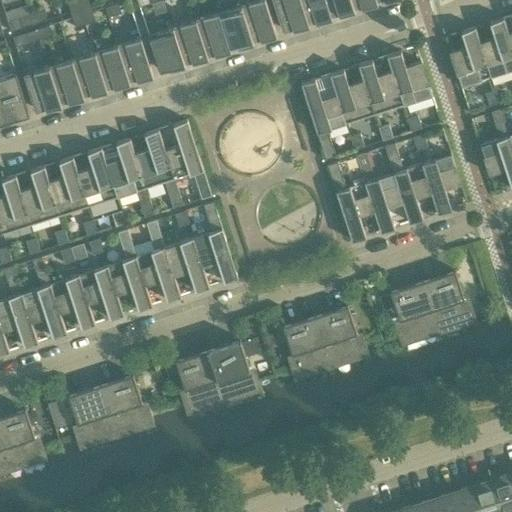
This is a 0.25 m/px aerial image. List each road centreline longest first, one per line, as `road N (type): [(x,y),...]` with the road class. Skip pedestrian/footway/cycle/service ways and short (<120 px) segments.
road 1 (residential): [(0,377),(511,212)]
road 2 (residential): [(0,151),(480,0)]
road 3 (residential): [(352,485),(511,434)]
